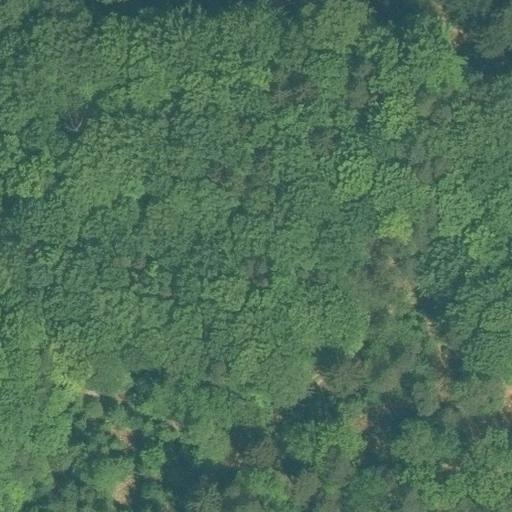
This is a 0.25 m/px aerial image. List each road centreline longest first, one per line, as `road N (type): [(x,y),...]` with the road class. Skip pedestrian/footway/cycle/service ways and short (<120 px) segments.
road 1 (track): [(511,198),(183,511)]
road 2 (track): [(0,358),(207,440),(330,511)]
road 3 (track): [(319,0),(435,50),(511,111)]
